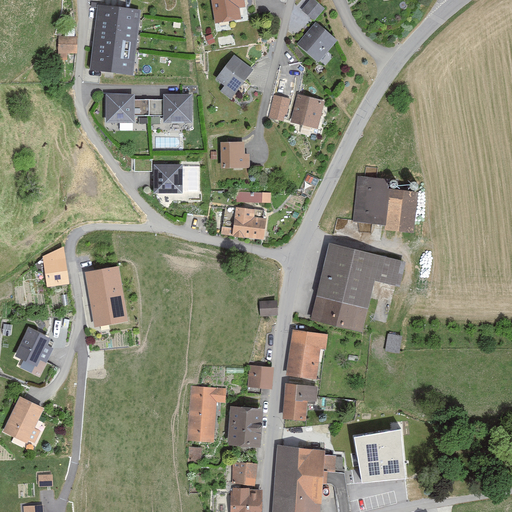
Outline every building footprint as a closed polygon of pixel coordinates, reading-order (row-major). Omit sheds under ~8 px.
[(241,0),(209,0),(214,24),(239,19),(237,9),(243,8),(241,0)] [(324,4),(318,0),(308,0),(302,7),(314,17),(324,4)] [(138,6),(98,1),(89,68),(129,73),(138,6)] [(313,19),(295,41),(319,60),(337,38),(313,19)] [(74,34),(55,34),(55,52),(74,52),(74,34)] [(250,67),(231,53),(210,81),(229,95),(250,67)] [(324,99),(296,92),(287,124),(315,132),(324,99)] [(269,117),(286,120),(291,97),(274,93),(269,117)] [(163,100),(150,100),(150,116),(163,116),(163,124),(193,124),(193,94),(163,94),(163,100)] [(135,95),(105,95),(105,123),(134,124),(134,116),(150,116),(150,100),(135,100),(135,95)] [(241,139),(218,138),(217,167),(241,167),(241,139)] [(199,166),(153,165),(153,194),(182,195),(182,191),(199,191),(199,166)] [(357,172),(351,219),(409,227),(413,190),(382,186),(383,176),(357,172)] [(237,192),(236,201),(270,203),(270,193),(237,192)] [(233,218),(223,216),(221,233),(264,239),(267,217),(253,215),(254,205),(235,202),(233,218)] [(405,258),(326,240),(309,317),(363,329),(373,282),(398,288),(405,258)] [(60,244),(40,256),(44,287),(64,283),(60,244)] [(116,264),(84,270),(94,325),(126,319),(116,264)] [(277,298),(259,299),(260,316),(278,315),(277,298)] [(26,325),(12,355),(35,365),(49,336),(26,325)] [(326,334),(296,328),(287,374),(317,379),(326,334)] [(400,334),(387,332),(384,349),(397,352),(400,334)] [(270,366),(246,365),(245,387),(270,388),(270,366)] [(219,387),(190,385),(187,441),(215,442),(219,387)] [(316,387),(285,385),(282,416),(304,418),(306,401),(315,402),(316,387)] [(17,395),(0,430),(0,432),(24,444),(42,407),(17,395)] [(259,406),(227,404),(224,444),(256,447),(259,406)] [(402,431),(354,439),(363,485),(405,480),(402,431)] [(318,511),(323,446),(277,443),(271,511),(318,511)] [(256,462),(232,461),(231,483),(254,485),(256,462)] [(53,472),(38,473),(39,485),(53,484),(53,472)] [(257,511),(258,491),(229,490),(228,511),(257,511)]
